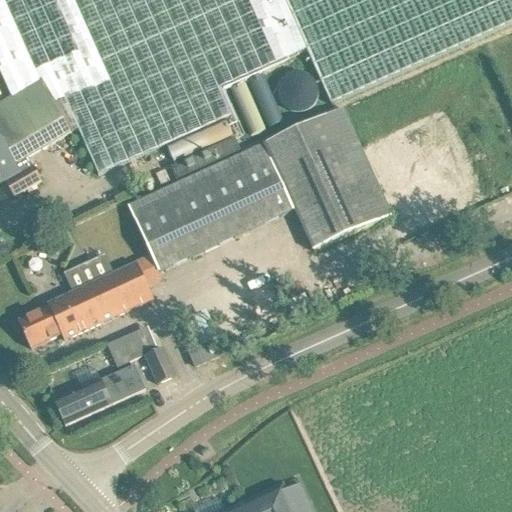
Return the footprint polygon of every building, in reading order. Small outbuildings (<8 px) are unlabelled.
[(511,0),(0,0),(0,72),(12,100),(3,105),(0,106),(0,184),(17,174),(18,177),(6,184),(7,185),(19,178),(26,189),(14,196),(14,197),(41,181),(28,159),(72,134),(78,130),(99,176),(232,118),(219,91),(307,52),(332,106),(360,94),(511,25),(511,0)] [(392,217),(343,110),(128,208),(159,274),(295,212),(314,253),(392,217)] [(234,140),(169,168),(175,182),(240,153),(234,140)] [(50,309),(19,323),(31,351),(62,336),(65,342),(154,301),(137,265),(114,276),(105,258),(67,276),(75,293),(67,297),(68,297),(48,306),(50,309)] [(292,301),(289,302),(296,318),(312,311),(304,295),(292,301)] [(132,363),(122,341),(107,347),(118,370),(132,363)] [(205,364),(219,358),(212,344),(198,350),(205,364)] [(146,357),(158,386),(176,378),(163,350),(146,357)] [(205,364),(198,350),(190,354),(196,368),(205,364)] [(146,391),(135,367),(54,403),(66,427),(146,391)] [(193,511),(312,511),(300,486),(287,492),(283,485),(226,511),(224,511),(219,500),(194,511),(193,511)]
